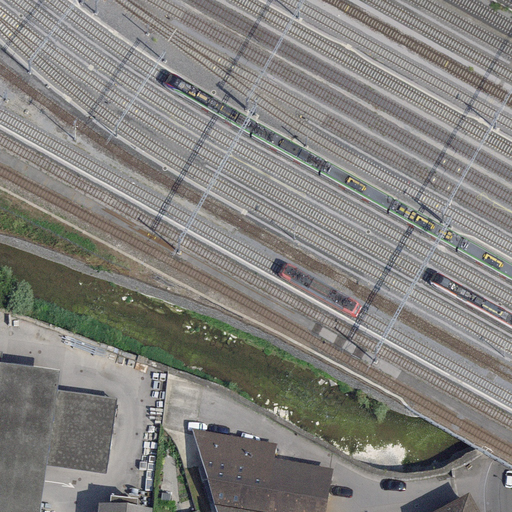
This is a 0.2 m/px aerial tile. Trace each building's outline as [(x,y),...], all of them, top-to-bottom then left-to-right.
[(0,511),(36,511),(44,466),(55,390),(57,373),(0,364),(0,511)] [(114,398),(55,390),(44,466),(103,474),(114,398)] [(324,511),(331,469),(273,458),(276,443),(190,430),(215,511),(324,511)] [(477,511),(467,493),(432,511),(477,511)] [(150,511),(151,509),(97,503),(96,511),(150,511)]
